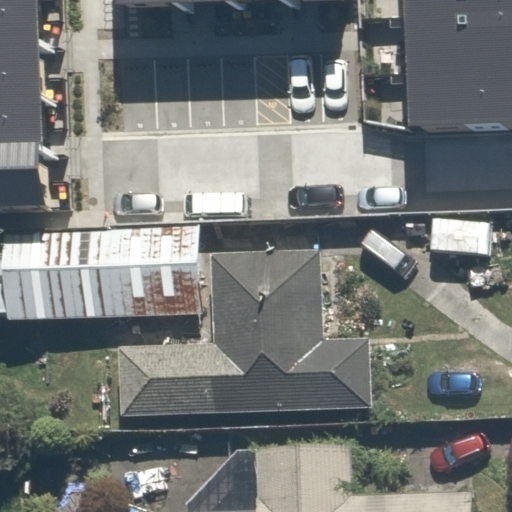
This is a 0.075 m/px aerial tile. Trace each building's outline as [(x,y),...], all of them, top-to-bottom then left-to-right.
[(0,0),(0,50),(37,49),(35,0),(0,0)] [(511,0),(403,0),(404,18),(511,14),(511,0)] [(511,14),(404,18),(406,74),(511,70),(511,14)] [(0,50),(0,105),(40,104),(37,49),(0,50)] [(511,70),(406,74),(407,126),(511,122),(511,70)] [(0,105),(0,154),(41,153),(40,104),(0,105)] [(0,154),(0,210),(43,210),(41,153),(0,154)] [(471,224),(437,223),(435,267),(498,269),(499,225),(471,224)] [(204,315),(202,224),(6,229),(8,320),(204,315)] [(319,250),(211,253),(214,344),(119,347),(121,416),(371,408),(369,338),(322,339),(319,250)] [(23,398),(21,446),(72,449),(74,400),(23,398)] [(247,460),(191,511),(484,511),(484,506),(352,511),(350,456),(247,460)]
